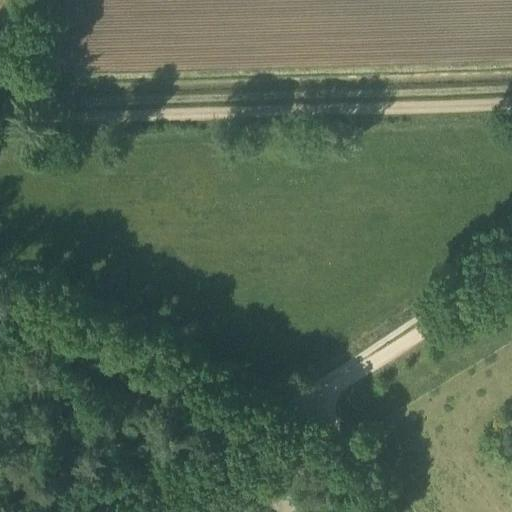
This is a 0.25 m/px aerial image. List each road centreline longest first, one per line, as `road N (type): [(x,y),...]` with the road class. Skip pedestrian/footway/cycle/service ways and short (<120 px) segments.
road 1 (track): [(511,99),(70,119)]
road 2 (track): [(310,404),(511,275)]
road 3 (track): [(145,511),(310,404)]
road 4 (track): [(380,511),(310,404)]
